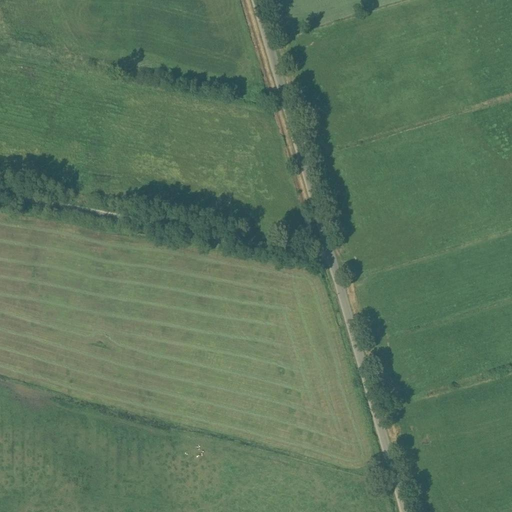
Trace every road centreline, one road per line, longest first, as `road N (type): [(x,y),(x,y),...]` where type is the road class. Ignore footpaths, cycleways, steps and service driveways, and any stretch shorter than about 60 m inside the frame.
road 1 (unclassified): [(405,511),(258,0)]
road 2 (track): [(332,261),(0,190)]
